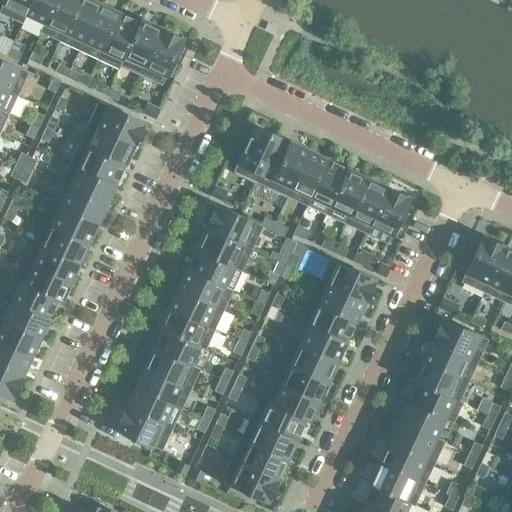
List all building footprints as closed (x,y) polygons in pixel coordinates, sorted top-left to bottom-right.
[(0,12),(22,22),(32,0),(0,0),(4,2),(0,9),(0,12)] [(41,32),(55,0),(32,0),(22,22),(22,23),(26,14),(44,22),(40,31),(41,32)] [(60,40),(78,0),(55,0),(41,32),(60,40)] [(79,49),(100,4),(91,0),(78,0),(60,40),(79,49)] [(99,59),(120,13),(100,4),(79,49),(99,59)] [(118,68),(141,19),(140,19),(139,22),(120,13),(99,59),(118,68)] [(139,73),(160,28),(141,19),(118,68),(119,68),(120,65),(139,73)] [(183,39),(160,28),(139,73),(162,84),(166,74),(170,76),(175,63),(172,62),(183,39)] [(10,48),(6,55),(18,61),(21,53),(10,48)] [(28,59),(40,65),(43,57),(32,51),(28,59)] [(0,59),(0,86),(17,95),(27,72),(0,59)] [(66,77),(70,69),(58,64),(54,72),(66,77)] [(81,74),(70,69),(66,77),(78,82),(81,74)] [(55,92),(60,81),(52,77),(46,89),(55,92)] [(105,95),(109,87),(97,82),(94,90),(105,95)] [(17,95),(0,86),(0,107),(8,91),(16,95),(17,95)] [(121,93),(109,87),(105,95),(117,101),(121,93)] [(60,96),(54,108),(63,111),(68,100),(60,96)] [(99,101),(88,123),(133,145),(144,122),(99,101)] [(155,118),(159,109),(146,103),(142,112),(155,118)] [(36,112),(30,123),(38,127),(44,116),(36,112)] [(59,119),(50,116),(45,127),(53,131),(59,119)] [(33,139),(38,127),(30,123),(25,135),(33,139)] [(124,164),(133,145),(88,123),(79,143),(124,164)] [(256,181),(277,136),(255,125),(245,145),(242,144),(236,156),(240,158),(238,162),(259,172),(255,181),(256,181)] [(48,142),(53,131),(45,127),(40,139),(48,142)] [(288,196),(309,151),(288,141),(283,153),(273,148),(278,136),(277,136),(256,181),(288,196)] [(115,184),(124,164),(79,143),(70,163),(115,184)] [(306,205),(327,159),(309,151),(288,196),(306,205)] [(23,168),(28,156),(20,152),(15,164),(23,168)] [(31,171),(36,160),(28,156),(23,168),(31,171)] [(330,205),(347,168),(327,159),(306,205),(307,205),(311,196),(330,205)] [(115,184),(70,163),(61,181),(70,185),(106,202),(115,184)] [(17,179),(23,168),(15,164),(9,176),(17,179)] [(25,183),(31,171),(23,168),(17,179),(25,183)] [(345,223),(367,178),(347,168),(330,205),(348,214),(344,222),(345,223)] [(365,232),(386,187),(367,178),(345,223),(365,232)] [(98,221),(106,202),(70,185),(62,203),(53,199),(53,200),(98,221)] [(227,191),(214,185),(210,194),(222,201),(227,191)] [(409,197),(386,187),(365,232),(387,243),(392,233),(395,234),(401,222),(398,220),(409,197)] [(0,202),(3,203),(8,192),(0,188),(0,202)] [(25,199),(14,194),(8,206),(16,209),(20,211),(25,199)] [(88,243),(98,221),(53,200),(42,221),(88,243)] [(216,204),(206,227),(251,248),(262,226),(260,225),(216,204)] [(11,221),(16,209),(8,206),(3,217),(11,221)] [(272,230),(275,222),(264,217),(260,225),(262,226),(272,230)] [(79,262),(88,243),(42,221),(33,241),(79,262)] [(287,228),(275,222),(272,230),(283,236),(287,228)] [(296,226),(293,233),(304,239),(308,231),(296,226)] [(251,248),(206,227),(196,249),(241,270),(251,248)] [(484,291),(505,246),(482,236),(472,259),(468,257),(463,269),(466,271),(461,281),(484,291)] [(332,251),(335,244),(324,238),(320,246),(332,251)] [(79,262),(33,241),(25,259),(70,281),(79,262)] [(347,249),(335,244),(332,251),(343,257),(347,249)] [(503,301),(511,282),(511,249),(505,246),(484,291),(503,301)] [(240,271),(241,270),(196,249),(186,268),(223,285),(232,267),(240,271)] [(286,264),(291,253),(283,249),(278,261),(286,264)] [(299,257),(291,253),(286,264),(293,268),(299,257)] [(61,300),(70,281),(25,259),(15,279),(61,300)] [(280,276),(286,264),(278,261),(272,272),(280,276)] [(319,279),(319,280),(364,301),(375,278),(338,261),(328,283),(319,279)] [(389,267),(380,263),(375,272),(385,277),(389,267)] [(288,279),(293,268),(286,264),(280,276),(288,279)] [(214,304),(223,285),(186,268),(177,288),(223,309),(223,308),(214,304)] [(60,301),(61,300),(15,279),(15,280),(21,282),(12,301),(48,318),(57,299),(60,301)] [(355,320),(364,301),(319,280),(310,299),(355,320)] [(511,304),(511,282),(503,301),(511,304)] [(223,309),(177,288),(168,307),(213,328),(223,309)] [(261,289),(256,301),(263,304),(269,293),(261,289)] [(276,293),(270,305),(278,308),(283,297),(276,293)] [(442,297),(438,307),(454,314),(458,305),(442,297)] [(346,340),(355,320),(310,299),(301,319),(346,340)] [(0,318),(40,337),(48,318),(12,301),(4,319),(0,316),(0,318)] [(258,316),(263,304),(256,301),(250,312),(258,316)] [(273,320),(278,308),(270,305),(265,316),(273,320)] [(213,328),(168,307),(159,327),(204,348),(213,328)] [(485,319),(474,314),(470,322),(481,327),(485,319)] [(0,341),(31,356),(40,337),(0,318),(0,341)] [(442,318),(431,340),(476,362),(487,339),(442,318)] [(337,360),(346,340),(301,319),(300,320),(309,324),(300,342),(292,338),(291,338),(337,360)] [(511,334),(511,332),(511,325),(504,321),(500,329),(511,334)] [(204,348),(159,327),(159,328),(162,329),(153,348),(198,369),(199,368),(190,364),(198,346),(204,349),(204,348)] [(243,328),(238,340),(245,343),(250,332),(243,328)] [(256,335),(251,346),(259,350),(264,338),(256,335)] [(327,381),(337,360),(291,338),(281,360),(327,381)] [(240,355),(245,343),(238,340),(232,351),(240,355)] [(476,362),(431,340),(422,360),(467,381),(476,362)] [(0,364),(22,375),(31,356),(0,341),(0,364)] [(253,361),(259,350),(251,346),(246,357),(253,361)] [(198,369),(153,348),(144,368),(189,389),(198,369)] [(317,401),(327,381),(281,360),(272,380),(317,401)] [(467,381),(422,360),(413,379),(458,401),(467,381)] [(0,391),(11,397),(22,375),(0,364),(0,391)] [(189,389),(144,368),(135,386),(181,407),(189,389)] [(225,368),(219,379),(227,382),(232,371),(225,368)] [(238,374),(233,385),(240,389),(246,377),(238,374)] [(507,390),(511,379),(511,378),(505,375),(500,386),(507,390)] [(222,394),(227,382),(219,379),(214,390),(222,394)] [(458,401),(413,379),(412,380),(416,382),(407,401),(444,418),(452,399),(458,401)] [(308,421),(317,401),(272,380),(280,385),(272,403),(260,397),(260,398),(308,421)] [(235,400),(240,389),(233,385),(227,397),(235,400)] [(180,408),(181,407),(135,386),(126,406),(171,427),(172,426),(163,422),(172,404),(180,408)] [(308,421),(260,398),(251,417),(296,439),(305,420),(308,421)] [(435,436),(444,418),(407,401),(398,420),(443,441),(443,440),(435,436)] [(492,403),(487,414),(494,418),(499,406),(492,403)] [(161,449),(171,427),(126,406),(116,428),(139,439),(137,442),(149,448),(151,445),(161,449)] [(207,406),(201,417),(209,420),(214,409),(207,406)] [(504,412),(499,424),(506,427),(511,416),(504,412)] [(220,413),(214,424),(222,428),(227,416),(220,413)] [(489,429),(494,418),(487,414),(481,425),(489,429)] [(204,432),(209,420),(201,417),(196,428),(204,432)] [(287,458),(296,439),(251,417),(241,437),(287,458)] [(443,441),(398,420),(388,442),(433,463),(443,441)] [(217,439),(222,428),(214,424),(209,436),(217,439)] [(501,439),(506,427),(499,424),(493,435),(501,439)] [(287,458),(241,437),(233,456),(232,456),(278,478),(287,458)] [(433,463),(388,442),(378,461),(424,483),(433,463)] [(474,442),(468,453),(476,457),(481,445),(474,442)] [(486,451),(480,463),(488,466),(493,455),(486,451)] [(471,468),(476,457),(468,453),(463,465),(471,468)] [(267,500),(278,478),(232,456),(222,479),(232,484),(230,487),(242,493),(244,489),(267,500)] [(184,475),(188,465),(179,461),(174,470),(184,475)] [(424,483),(378,461),(368,483),(414,504),(424,483)] [(483,478),(488,466),(480,463),(475,474),(483,478)] [(194,468),(190,477),(199,482),(203,472),(194,468)] [(511,501),(511,477),(503,497),(511,501)] [(445,493),(449,494),(457,498),(462,487),(451,481),(445,493)] [(414,504),(368,483),(368,484),(371,485),(362,504),(378,511),(403,511),(408,503),(413,505),(414,504)] [(466,493),(461,504),(469,508),(474,496),(466,493)] [(451,509),(457,498),(449,494),(444,506),(451,509)] [(511,511),(511,501),(503,497),(503,498),(511,502),(506,511),(511,511)] [(87,511),(80,508),(78,511),(118,511),(97,502),(92,511),(87,511)]
